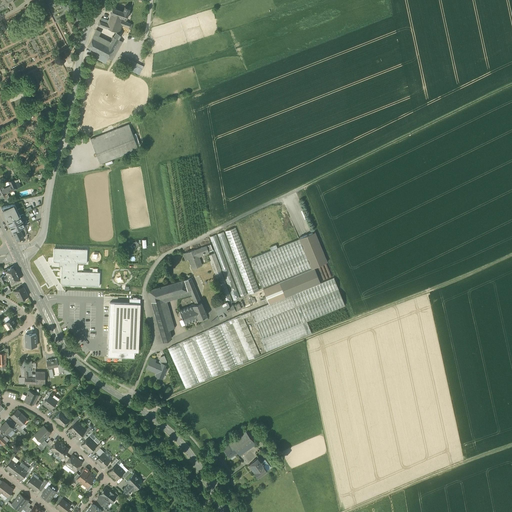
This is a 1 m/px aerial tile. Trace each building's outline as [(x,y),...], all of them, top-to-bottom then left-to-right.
[(126,19),(125,19),(128,12),(129,13),(128,12),(130,8),(125,7),(123,11),(113,8),(111,14),(121,18),(126,19)] [(98,25),(114,31),(116,32),(118,32),(119,30),(120,27),(121,25),(129,28),(131,23),(125,22),(121,20),(121,18),(111,14),(108,21),(107,24),(100,21),(98,25)] [(96,30),(92,38),(108,46),(111,42),(99,36),(101,32),(96,30)] [(108,46),(113,48),(118,40),(119,39),(114,36),(111,42),(108,46)] [(88,48),(94,51),(108,58),(113,48),(108,46),(92,38),(88,48)] [(118,40),(113,48),(108,58),(112,60),(122,42),(118,40)] [(105,63),(108,58),(94,51),(91,56),(105,63)] [(117,62),(139,74),(143,66),(121,55),(117,62)] [(90,140),(99,164),(138,150),(132,135),(129,125),(90,140)] [(132,135),(138,150),(141,148),(136,134),(132,135)] [(6,187),(5,187),(3,184),(0,185),(0,195),(0,196),(7,193),(17,189),(14,184),(10,185),(6,187)] [(0,196),(3,201),(9,198),(7,193),(0,196)] [(1,207),(7,221),(20,215),(16,207),(14,207),(13,204),(1,207)] [(12,231),(12,232),(20,228),(23,227),(25,226),(24,226),(22,221),(23,221),(22,220),(22,221),(20,216),(20,215),(7,221),(8,222),(12,231)] [(225,231),(248,294),(259,290),(235,227),(225,231)] [(24,237),(20,228),(12,232),(16,240),(24,237)] [(217,234),(241,297),(247,294),(224,232),(217,234)] [(299,239),(311,269),(314,267),(327,262),(315,232),(299,239)] [(210,237),(233,301),(240,299),(216,235),(210,237)] [(251,259),(263,288),(292,277),(311,269),(299,239),(277,248),(276,245),(270,247),(271,251),(251,259)] [(192,268),(193,268),(202,265),(200,260),(199,260),(197,257),(198,257),(197,255),(203,253),(203,254),(204,253),(204,252),(207,251),(208,253),(209,253),(208,252),(206,246),(195,250),(195,249),(185,253),(186,258),(190,257),(190,258),(189,259),(193,268),(192,268)] [(54,249),(53,249),(53,261),(54,262),(59,262),(61,262),(61,266),(61,283),(61,284),(62,285),(99,286),(100,272),(77,271),(77,263),(87,263),(87,249),(55,248),(54,249)] [(199,257),(208,253),(207,251),(204,252),(204,253),(203,254),(203,253),(197,255),(198,257),(197,257),(199,260),(200,260),(199,257)] [(210,261),(214,273),(221,270),(214,253),(209,255),(211,260),(210,261)] [(327,262),(314,267),(320,282),(333,277),(327,262)] [(7,275),(8,277),(17,273),(13,266),(11,267),(7,269),(5,270),(6,272),(5,272),(7,275)] [(320,283),(320,282),(314,267),(311,269),(292,277),(263,288),(269,304),(295,293),(298,292),(320,283)] [(225,302),(226,304),(228,303),(232,301),(221,270),(214,273),(225,302)] [(20,279),(17,273),(8,277),(9,279),(10,282),(11,281),(12,283),(13,282),(18,281),(17,280),(20,279)] [(148,290),(163,342),(172,338),(169,330),(160,298),(189,290),(191,294),(195,304),(201,301),(191,277),(148,290)] [(298,292),(295,293),(300,305),(338,289),(334,277),(320,283),(298,292)] [(14,291),(19,300),(23,298),(28,296),(23,287),(14,291)] [(345,306),(338,289),(300,305),(295,293),(269,304),(250,312),(251,315),(266,352),(312,333),(307,321),(345,306)] [(160,298),(169,330),(175,328),(167,301),(191,294),(189,290),(160,298)] [(195,304),(193,305),(198,319),(202,317),(206,316),(207,315),(201,301),(195,304)] [(214,307),(220,319),(241,309),(240,306),(240,305),(239,303),(237,304),(236,303),(235,304),(235,305),(233,306),(233,305),(230,307),(228,303),(226,304),(225,302),(214,307)] [(131,303),(110,303),(108,340),(107,357),(127,358),(127,357),(134,358),(135,351),(138,351),(140,304),(131,303)] [(185,324),(198,319),(193,305),(179,310),(185,324)] [(244,318),(251,315),(250,312),(240,316),(168,349),(185,389),(260,355),(244,318)] [(10,329),(17,325),(12,318),(6,322),(8,326),(9,325),(11,328),(10,329)] [(36,334),(25,335),(26,347),(37,346),(36,334)] [(156,376),(162,379),(165,371),(164,371),(165,368),(164,367),(165,365),(161,363),(160,365),(154,363),(156,360),(151,358),(146,368),(157,373),(156,376)] [(46,361),(48,368),(57,367),(56,359),(46,361)] [(24,367),(24,371),(28,371),(31,371),(31,367),(32,367),(32,362),(24,362),(24,367)] [(28,377),(28,371),(24,371),(25,383),(36,384),(35,378),(28,377)] [(36,384),(45,385),(45,372),(35,372),(35,378),(36,384)] [(24,400),(34,405),(38,395),(29,391),(24,400)] [(44,403),(51,409),(57,402),(52,398),(49,395),(44,403)] [(11,416),(20,425),(27,418),(17,410),(11,416)] [(54,418),(62,427),(70,419),(61,411),(54,418)] [(71,422),(73,424),(77,420),(79,418),(77,416),(71,422)] [(70,434),(71,436),(82,425),(77,420),(73,424),(68,429),(71,432),(70,433),(70,434)] [(0,427),(0,428),(7,435),(13,428),(6,422),(0,427)] [(41,442),(44,440),(51,432),(44,425),(39,430),(39,431),(35,436),(41,442)] [(86,429),(82,425),(71,436),(72,437),(73,436),(74,436),(75,436),(78,438),(82,434),(86,429)] [(82,434),(84,436),(89,431),(91,429),(88,427),(86,429),(82,434)] [(228,443),(236,453),(237,452),(253,441),(246,431),(228,443)] [(83,448),(85,449),(93,440),(89,436),(86,440),(81,445),(83,447),(83,448)] [(37,446),(42,450),(47,444),(47,443),(44,440),(41,442),(37,446)] [(62,458),(65,454),(69,449),(64,446),(65,445),(62,443),(62,444),(57,440),(51,447),(54,449),(53,451),(62,458)] [(97,444),(93,440),(85,449),(86,450),(89,453),(95,446),(97,444)] [(253,441),(237,452),(239,455),(255,444),(253,441)] [(95,448),(97,451),(100,448),(103,445),(100,442),(96,447),(95,448)] [(230,457),(236,453),(228,443),(222,447),(230,457)] [(489,444),(471,451),(473,456),(491,449),(489,444)] [(104,452),(100,448),(97,451),(95,452),(100,456),(103,453),(104,452)] [(105,451),(104,452),(103,453),(110,460),(112,457),(105,451)] [(6,461),(8,463),(11,460),(14,457),(16,454),(14,453),(6,461)] [(96,460),(103,467),(110,460),(103,453),(100,456),(96,460)] [(65,463),(75,471),(82,462),(72,455),(70,457),(65,463)] [(254,473),(258,478),(272,467),(268,462),(267,463),(264,460),(262,462),(258,458),(248,465),(254,472),(254,473)] [(5,468),(13,474),(19,466),(16,463),(16,464),(11,460),(8,463),(5,468)] [(111,474),(112,476),(121,467),(117,463),(108,472),(111,474)] [(22,468),(19,466),(13,474),(21,480),(24,476),(27,472),(26,472),(22,469),(22,468)] [(125,471),(121,467),(112,476),(113,477),(114,477),(116,479),(125,471)] [(77,479),(82,483),(90,472),(87,470),(86,471),(84,469),(80,475),(77,479)] [(124,477),(127,480),(133,473),(130,471),(128,473),(124,477)] [(92,474),(90,472),(82,483),(87,487),(90,483),(94,477),(91,475),(92,474)] [(128,485),(133,491),(134,491),(132,489),(133,488),(135,489),(140,484),(141,484),(143,481),(141,479),(140,479),(134,473),(133,473),(127,480),(126,480),(129,483),(128,485)] [(27,484),(35,490),(36,490),(41,482),(38,480),(37,480),(32,476),(27,484)] [(2,492),(7,496),(10,493),(13,489),(2,481),(0,483),(0,491),(2,493),(2,492)] [(123,489),(125,491),(123,493),(127,497),(129,495),(130,494),(133,491),(128,485),(123,489)] [(42,495),(49,501),(53,496),(55,492),(56,491),(48,486),(46,489),(42,495)] [(102,492),(101,494),(110,501),(111,502),(115,497),(116,496),(113,493),(111,492),(110,491),(106,487),(104,490),(103,490),(102,490),(102,491),(102,492)] [(20,510),(21,511),(22,508),(27,501),(28,500),(20,494),(12,504),(16,507),(17,507),(21,509),(20,510)] [(106,506),(110,501),(101,494),(100,495),(99,495),(98,496),(98,497),(97,499),(101,502),(102,503),(106,506)] [(64,511),(65,511),(67,510),(71,505),(70,505),(62,499),(58,504),(56,506),(58,507),(58,508),(64,511)] [(22,508),(25,511),(27,509),(31,504),(27,501),(22,508)]
